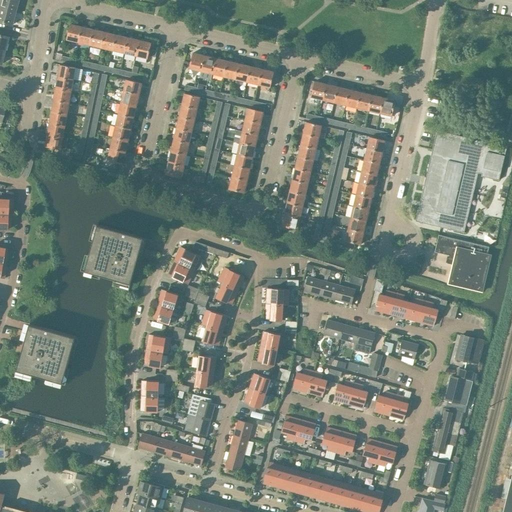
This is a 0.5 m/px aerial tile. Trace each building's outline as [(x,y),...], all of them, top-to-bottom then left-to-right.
[(18,0),(0,0),(0,7),(15,11),(18,0)] [(0,21),(12,25),(15,11),(0,7),(0,21)] [(78,42),(82,27),(70,24),(67,39),(78,42)] [(90,45),(94,30),(82,27),(78,42),(90,45)] [(102,48),(106,32),(94,30),(90,45),(102,48)] [(113,50),(117,35),(106,32),(102,48),(113,50)] [(8,37),(0,34),(0,49),(5,50),(8,37)] [(125,53),(129,38),(117,35),(113,50),(125,53)] [(136,56),(140,40),(129,38),(125,53),(136,56)] [(151,43),(140,40),(136,56),(147,58),(151,43)] [(201,71),(205,56),(193,53),(189,68),(201,71)] [(213,74),(217,58),(205,56),(201,71),(213,74)] [(225,77),(228,61),(217,58),(213,74),(225,77)] [(86,67),(87,62),(74,59),(73,64),(86,67)] [(235,79),(239,64),(228,61),(225,77),(235,79)] [(73,79),(76,68),(76,67),(60,64),(58,76),(73,79)] [(247,82),(251,66),(239,64),(235,79),(247,82)] [(258,85),(262,69),(251,66),(247,82),(258,85)] [(274,72),(262,69),(258,85),(270,87),(274,72)] [(71,91),(73,79),(58,76),(56,88),(71,91)] [(139,94),(142,83),(127,79),(124,90),(139,94)] [(323,100),(327,85),(315,82),(311,97),(323,100)] [(335,102),(338,87),(327,85),(323,100),(335,102)] [(346,105),(350,90),(338,87),(335,102),(346,105)] [(69,104),(71,91),(56,88),(53,101),(69,104)] [(136,107),(139,94),(124,90),(121,103),(136,107)] [(357,108),(361,93),(350,90),(346,105),(357,108)] [(198,108),(200,97),(200,96),(185,93),(182,104),(198,108)] [(369,110),(372,95),(361,93),(357,108),(369,110)] [(380,113),(384,98),(372,95),(369,110),(380,113)] [(396,101),(384,98),(380,113),(392,116),(396,101)] [(67,115),(69,104),(53,101),(51,112),(67,115)] [(134,119),(136,107),(121,103),(118,115),(134,119)] [(195,120),(198,108),(182,104),(180,116),(195,120)] [(264,112),(248,108),(245,119),(261,123),(264,112)] [(65,125),(67,115),(51,112),(49,122),(65,125)] [(225,126),(228,114),(223,113),(220,125),(225,126)] [(131,129),(134,119),(118,115),(116,126),(131,129)] [(192,132),(195,120),(180,116),(177,128),(192,132)] [(258,136),(261,123),(245,119),(243,132),(258,136)] [(63,137),(65,125),(49,122),(47,134),(63,137)] [(319,137),(322,126),(322,125),(307,122),(304,134),(319,137)] [(223,139),(225,126),(220,125),(217,137),(223,139)] [(128,142),(131,129),(116,126),(113,138),(128,142)] [(190,142),(192,132),(177,128),(174,139),(190,142)] [(437,131),(415,221),(464,233),(471,204),(478,174),(478,173),(482,174),(481,176),(499,180),(503,161),(507,147),(437,131)] [(255,147),(258,136),(243,132),(240,143),(255,147)] [(68,138),(63,137),(47,134),(45,146),(66,150),(68,138)] [(317,149),(319,137),(304,134),(301,145),(317,149)] [(382,153),(385,140),(370,137),(367,150),(382,153)] [(125,153),(128,142),(113,138),(110,150),(125,153)] [(187,154),(190,142),(174,139),(171,151),(187,154)] [(253,158),(255,147),(240,143),(237,155),(253,158)] [(314,160),(317,149),(301,145),(298,157),(314,160)] [(123,164),(125,153),(110,150),(107,160),(104,160),(103,167),(115,169),(116,162),(123,164)] [(379,165),(382,153),(367,150),(365,162),(379,165)] [(184,166),(187,154),(171,151),(169,162),(184,166)] [(250,171),(253,158),(237,155),(234,167),(250,171)] [(311,172),(314,160),(298,157),(296,168),(311,172)] [(215,173),(217,161),(212,160),(209,172),(215,173)] [(181,178),(184,166),(169,162),(166,174),(181,178)] [(377,177),(379,165),(365,162),(362,173),(377,177)] [(247,182),(250,171),(234,167),(232,179),(247,182)] [(311,172),(296,168),(293,180),(308,183),(311,172)] [(212,185),(215,173),(209,172),(206,184),(212,185)] [(374,189),(377,177),(362,173),(359,185),(374,189)] [(331,188),(333,177),(328,176),(325,188),(328,189),(328,187),(331,188)] [(244,193),(247,182),(232,179),(229,189),(244,193)] [(306,195),(308,183),(293,180),(290,192),(306,195)] [(371,200),(374,189),(359,185),(357,196),(371,200)] [(303,207),(306,195),(290,192),(287,203),(303,207)] [(369,210),(371,200),(357,196),(354,207),(369,210)] [(0,213),(12,215),(12,214),(12,199),(13,199),(0,198),(0,213)] [(300,218),(303,207),(287,203),(285,214),(300,218)] [(366,222),(369,210),(354,207),(351,218),(366,222)] [(12,215),(0,213),(0,229),(11,230),(12,215)] [(297,230),(300,218),(285,214),(282,226),(297,230)] [(363,233),(366,222),(351,218),(349,229),(363,233)] [(137,261),(139,254),(142,254),(146,241),(147,238),(94,224),(89,240),(93,241),(84,274),(100,279),(101,275),(114,279),(112,286),(129,291),(137,261)] [(361,244),(363,233),(349,229),(346,241),(361,244)] [(216,255),(218,249),(207,245),(205,251),(216,255)] [(0,262),(6,264),(6,263),(9,249),(9,248),(0,246),(0,262)] [(174,260),(174,261),(194,270),(200,256),(201,256),(181,247),(174,260)] [(228,258),(229,253),(218,249),(216,255),(228,258)] [(188,283),(194,270),(174,261),(168,274),(168,275),(188,284),(188,283)] [(244,276),(224,267),(218,281),(223,283),(238,290),(244,277),(244,276)] [(320,295),(323,281),(308,277),(304,291),(320,295)] [(336,300),(340,286),(323,281),(320,295),(336,300)] [(238,290),(223,283),(216,297),(231,304),(232,304),(238,290)] [(188,285),(186,290),(197,295),(198,292),(199,292),(200,289),(188,285)] [(355,290),(340,286),(336,300),(352,304),(355,290)] [(266,304),(283,305),(288,305),(289,290),(267,288),(267,289),(266,303),(266,304)] [(157,304),(174,309),(178,295),(178,294),(162,289),(162,290),(158,304),(157,304)] [(195,300),(196,297),(197,295),(186,290),(184,296),(195,300)] [(390,314),(395,293),(387,291),(385,295),(380,294),(379,294),(375,310),(389,314),(390,314)] [(210,296),(199,292),(198,292),(197,295),(196,297),(207,302),(210,296)] [(404,318),(409,302),(403,300),(404,295),(396,293),(395,293),(390,314),(404,318)] [(205,307),(207,302),(196,297),(195,300),(194,303),(205,307)] [(419,322),(425,301),(416,299),(415,303),(409,302),(404,318),(405,318),(419,322)] [(425,301),(419,322),(433,326),(434,326),(438,309),(432,308),(433,303),(425,301)] [(174,309),(157,304),(153,318),(153,319),(169,324),(169,323),(174,309)] [(282,320),(283,305),(266,304),(265,319),(282,320)] [(202,324),(207,326),(223,331),(223,330),(227,316),(206,309),(206,310),(202,324)] [(340,338),(344,324),(327,320),(323,334),(340,338)] [(79,338),(75,337),(26,323),(25,326),(21,339),(25,340),(24,342),(21,353),(14,377),(31,382),(33,374),(46,378),(45,382),(61,386),(62,383),(66,384),(70,367),(67,366),(71,353),(74,354),(79,338)] [(356,343),(360,329),(344,324),(340,338),(356,343)] [(175,326),(173,332),(185,335),(186,329),(175,326)] [(223,331),(207,326),(202,340),(202,341),(218,345),(219,345),(218,345),(223,331)] [(375,333),(360,329),(356,343),(371,347),(375,333)] [(261,346),(277,350),(277,349),(280,335),(280,334),(264,331),(263,331),(264,332),(261,346)] [(184,340),(184,338),(185,335),(173,332),(172,338),(183,340),(184,340)] [(146,349),(163,352),(168,353),(171,338),(149,334),(149,335),(147,349),(146,349)] [(458,345),(455,358),(459,359),(459,361),(464,362),(465,361),(477,363),(482,340),(461,335),(459,342),(462,342),(462,344),(461,344),(458,345)] [(196,341),(184,338),(184,340),(183,340),(183,344),(194,346),(196,341)] [(415,359),(419,345),(402,340),(398,354),(415,359)] [(193,352),(194,346),(183,344),(181,350),(193,352)] [(277,350),(261,346),(258,361),(274,365),(274,364),(277,350)] [(161,367),(163,352),(146,349),(146,350),(144,364),(144,365),(161,367)] [(382,355),(373,353),(369,368),(378,370),(382,355)] [(197,370),(214,373),(214,372),(216,358),(216,357),(199,355),(197,370)] [(347,368),(359,371),(360,365),(348,362),(347,368)] [(290,376),(291,371),(279,368),(278,373),(290,376)] [(307,393),(313,371),(304,369),(303,374),(298,372),(297,372),(293,388),(293,389),(293,388),(307,392),(307,393)] [(472,379),(473,372),(459,369),(457,376),(472,379)] [(214,373),(197,370),(195,385),(195,386),(212,388),(212,387),(214,373)] [(314,371),(313,371),(307,393),(308,393),(308,392),(322,396),(322,397),(327,380),(321,379),(323,374),(314,371)] [(249,388),(266,393),(270,379),(271,379),(254,373),(254,374),(250,388),(249,388)] [(288,382),(290,376),(278,373),(276,379),(288,382)] [(451,376),(445,399),(459,403),(461,395),(468,397),(472,381),(451,376)] [(141,396),(158,396),(159,381),(142,380),(142,381),(142,396),(141,396)] [(348,404),(354,383),(345,380),(344,385),(338,384),(338,383),(333,400),(334,400),(348,404)] [(177,382),(177,388),(188,392),(190,386),(177,382)] [(354,383),(348,404),(363,408),(368,392),(367,392),(362,390),(363,385),(354,383)] [(266,394),(266,393),(249,388),(245,402),(244,402),(261,408),(265,393),(266,394)] [(389,415),(395,394),(386,392),(384,396),(379,395),(374,411),(375,411),(389,415)] [(211,420),(215,404),(210,403),(211,399),(193,394),(187,414),(197,416),(211,420)] [(404,420),(409,403),(408,403),(403,402),(404,397),(395,394),(389,415),(404,419),(403,419),(404,420)] [(158,397),(158,396),(141,396),(142,396),(141,411),(158,412),(158,411),(158,397)] [(443,408),(437,431),(432,450),(444,453),(446,444),(455,446),(463,413),(443,408)] [(262,420),(273,423),(275,417),(263,414),(262,420)] [(174,418),(163,415),(161,421),(172,424),(174,418)] [(206,436),(211,420),(197,416),(192,432),(206,436)] [(295,441),(301,420),(286,416),(281,432),(282,432),(287,433),(286,438),(295,441)] [(248,440),(252,424),(238,420),(234,436),(248,440)] [(311,440),(316,424),(315,424),(301,420),(295,441),(304,444),(306,439),(311,440)] [(336,453),(342,431),(341,431),(327,427),(322,443),(323,444),(323,443),(328,445),(327,450),(336,452),(335,452),(336,453)] [(352,452),(357,435),(356,435),(342,431),(336,453),(336,452),(345,455),(346,450),(352,452)] [(153,452),(157,437),(142,433),(138,447),(153,452)] [(243,458),(248,440),(234,436),(229,454),(243,458)] [(170,456),(174,442),(157,437),(153,452),(170,456)] [(376,464),(382,443),(368,439),(368,438),(363,455),(369,456),(367,461),(376,464)] [(185,461),(190,447),(174,442),(170,456),(185,461)] [(383,443),(382,443),(376,464),(377,464),(386,466),(387,462),(392,463),(393,463),(397,447),(383,443)] [(201,466),(205,452),(190,447),(185,461),(201,466)] [(239,472),(243,458),(229,454),(225,468),(239,472)] [(441,489),(447,464),(430,460),(424,484),(441,489)] [(274,486),(280,465),(269,462),(263,483),(274,486)] [(284,489),(290,468),(280,465),(274,486),(284,489)] [(294,492),(300,471),(290,468),(284,489),(294,492)] [(305,495),(311,474),(300,471),(294,492),(305,495)] [(315,498),(321,477),(311,474),(305,495),(315,498)] [(511,511),(511,474),(502,511),(511,511)] [(326,501),(332,479),(321,477),(315,498),(326,501)] [(336,504),(342,482),(332,479),(326,501),(336,504)] [(161,499),(164,486),(154,483),(153,485),(141,481),(138,492),(140,493),(160,498),(161,499)] [(346,507),(352,485),(342,482),(336,504),(346,507)] [(357,509),(363,488),(352,485),(346,507),(357,509)] [(366,511),(367,511),(373,491),(363,488),(357,509),(366,511)] [(379,511),(384,494),(373,491),(367,511),(379,511)] [(157,509),(160,498),(140,493),(137,503),(157,509)] [(446,496),(435,494),(433,501),(444,504),(446,496)] [(182,504),(184,497),(177,495),(175,502),(182,504)] [(194,511),(198,500),(187,497),(183,511),(194,511)] [(437,503),(423,499),(419,511),(432,511),(434,508),(436,508),(437,503)] [(205,511),(208,503),(198,500),(194,511),(205,511)] [(155,511),(157,509),(137,503),(134,511),(155,511)] [(217,511),(219,506),(208,503),(205,511),(217,511)]
